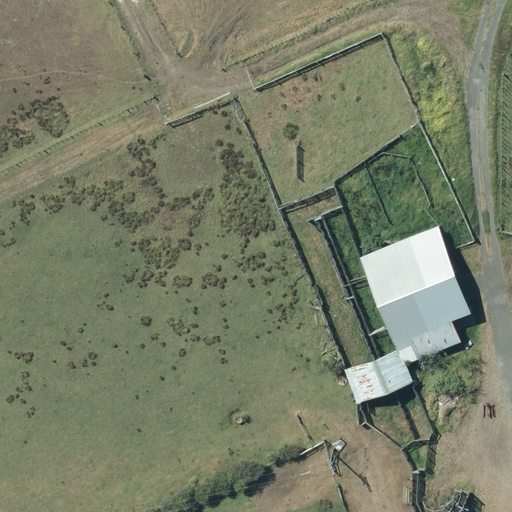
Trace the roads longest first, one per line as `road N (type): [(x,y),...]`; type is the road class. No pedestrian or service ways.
road 1 (track): [(151,0),(176,45),(214,71),(455,0)]
road 2 (track): [(511,284),(494,189),(481,0)]
